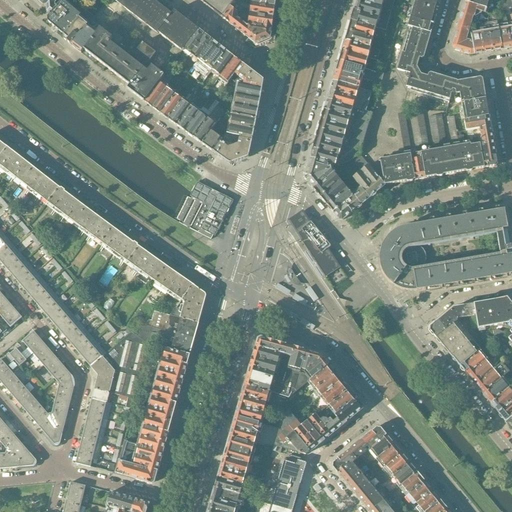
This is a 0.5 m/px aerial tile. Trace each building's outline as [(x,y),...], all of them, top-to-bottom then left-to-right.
[(38,0),(39,2),(43,6),(46,5),(47,12),(46,12),(47,12),(57,2),(56,0),(38,0)] [(113,0),(157,34),(157,33),(172,14),(153,0),(113,0)] [(235,1),(234,0),(198,0),(199,1),(200,1),(222,18),(230,7),(235,1)] [(394,0),(393,0),(356,0),(356,1),(391,11),(394,0)] [(433,25),(440,0),(415,0),(410,18),(433,25)] [(465,0),(465,3),(489,10),(491,0),(465,0)] [(508,10),(511,0),(506,0),(505,5),(503,4),(502,8),(500,8),(499,12),(505,13),(506,9),(508,10)] [(61,1),(50,15),(47,18),(48,22),(55,28),(70,9),(61,1)] [(391,11),(356,1),(354,11),(389,21),(391,11)] [(489,10),(465,3),(462,13),(476,17),(480,14),(481,12),(487,14),(489,10)] [(275,7),(252,4),(250,14),(273,18),(275,7)] [(238,14),(231,8),(230,7),(222,18),(235,28),(241,21),(238,19),(238,14)] [(70,9),(55,28),(63,35),(63,36),(80,17),(70,9)] [(389,21),(354,11),(350,21),(376,29),(376,28),(386,31),(389,21)] [(174,12),(172,14),(157,33),(182,52),(184,50),(199,30),(176,13),(174,12)] [(462,13),(457,28),(468,31),(469,30),(470,25),(478,24),(477,18),(476,17),(462,13)] [(273,18),(250,14),(249,24),(249,25),(272,28),(273,18)] [(80,17),(63,36),(64,40),(71,46),(88,25),(89,24),(80,17)] [(501,50),(498,29),(497,25),(496,17),(487,19),(493,52),(501,50)] [(424,58),(426,51),(433,25),(410,18),(395,71),(397,70),(405,73),(410,74),(406,87),(404,88),(407,92),(448,105),(451,95),(455,80),(445,78),(431,73),(428,74),(428,77),(421,75),(417,68),(417,67),(419,59),(421,59),(424,58)] [(493,52),(487,19),(478,20),(479,28),(479,29),(479,32),(483,53),(493,52)] [(275,42),(277,29),(272,28),(249,25),(247,26),(241,21),(235,28),(255,44),(257,49),(275,42)] [(376,29),(350,21),(348,31),(373,38),(376,29)] [(165,75),(148,63),(156,53),(142,43),(140,41),(134,49),(136,51),(133,55),(134,56),(131,59),(109,42),(112,38),(94,24),(91,28),(88,25),(71,46),(81,53),(83,50),(129,86),(127,89),(144,102),(160,81),(165,75)] [(511,49),(507,27),(506,24),(497,25),(498,29),(501,50),(511,49)] [(472,44),(470,33),(470,30),(469,30),(468,31),(457,28),(454,41),(472,44)] [(483,53),(479,32),(479,29),(470,30),(470,33),(472,44),(474,55),(483,53)] [(199,30),(184,50),(191,55),(206,36),(199,30)] [(373,38),(348,31),(345,41),(370,48),(373,38)] [(206,36),(191,55),(198,61),(213,41),(206,36)] [(213,41),(198,61),(205,66),(220,47),(213,41)] [(380,52),(371,49),(370,48),(345,41),(342,51),(368,59),(377,61),(380,52)] [(474,55),(472,44),(454,41),(452,47),(454,50),(470,55),(474,55)] [(220,47),(205,66),(212,71),(227,52),(220,47)] [(368,59),(342,51),(339,61),(365,69),(368,59)] [(234,58),(227,52),(212,71),(220,77),(234,58)] [(230,80),(243,64),(234,58),(220,77),(228,84),(230,81),(230,80)] [(383,74),(365,69),(339,61),(336,71),(362,79),(380,85),(383,74)] [(182,68),(175,62),(171,67),(178,73),(182,68)] [(262,89),(263,81),(247,68),(243,64),(230,80),(236,84),(236,85),(262,89)] [(189,75),(182,69),(179,73),(186,78),(189,75)] [(336,71),(333,81),(359,89),(362,79),(336,71)] [(458,82),(458,81),(455,80),(451,95),(455,96),(455,95),(459,94),(484,90),(482,79),(480,78),(479,78),(475,79),(458,82)] [(160,81),(144,102),(152,108),(168,87),(160,81)] [(366,112),(371,93),(359,89),(333,81),(330,91),(327,101),(353,108),(354,108),(366,112)] [(260,99),(262,89),(236,85),(235,95),(260,99)] [(168,87),(152,108),(160,114),(176,93),(168,87)] [(489,117),(485,98),(484,90),(459,94),(464,121),(489,117)] [(176,93),(160,114),(168,120),(183,101),(184,99),(176,93)] [(259,109),(260,99),(235,95),(234,104),(259,109)] [(183,101),(168,120),(176,126),(191,107),(183,101)] [(360,154),(372,114),(366,112),(354,108),(353,108),(327,101),(310,159),(332,165),(336,166),(348,163),(360,154)] [(256,119),(259,109),(234,104),(232,114),(256,119)] [(211,131),(224,113),(216,106),(215,107),(207,118),(192,138),(201,144),(211,131)] [(191,107),(176,126),(184,132),(199,112),(191,107)] [(199,112),(184,132),(192,138),(207,118),(199,112)] [(404,113),(398,114),(404,150),(410,149),(404,113)] [(256,119),(232,114),(231,120),(229,120),(228,123),(230,124),(255,129),(255,125),(256,123),(256,119)] [(422,114),(410,116),(416,148),(428,146),(422,114)] [(441,115),(429,117),(434,145),(446,143),(441,115)] [(457,137),(453,117),(447,118),(451,142),(464,140),(463,136),(457,137)] [(489,117),(464,121),(466,131),(490,127),(489,117)] [(255,129),(230,124),(227,133),(253,139),(255,129)] [(497,164),(492,139),(490,127),(466,131),(467,139),(477,138),(478,145),(483,169),(495,167),(497,164)] [(211,131),(201,144),(212,152),(222,139),(211,131)] [(253,139),(227,133),(226,133),(222,139),(212,152),(229,165),(248,158),(253,139)] [(483,169),(478,145),(473,146),(473,144),(449,148),(454,174),(483,169)] [(20,157),(7,147),(0,155),(0,166),(8,173),(20,157)] [(454,174),(449,148),(420,153),(425,179),(454,174)] [(420,153),(409,155),(414,181),(425,179),(420,153)] [(414,181),(409,155),(380,160),(383,180),(381,181),(384,185),(385,185),(385,186),(414,181)] [(384,185),(381,181),(368,166),(360,156),(352,163),(360,173),(377,192),(385,186),(385,185),(384,185)] [(33,167),(20,157),(8,173),(20,183),(33,167)] [(331,170),(332,165),(310,159),(304,179),(331,170)] [(46,178),(33,167),(20,183),(34,193),(46,178)] [(331,170),(304,179),(314,191),(334,174),(331,170)] [(377,192),(360,173),(352,179),(360,188),(369,199),(377,192)] [(334,174),(314,191),(320,198),(340,181),(334,174)] [(59,187),(46,178),(34,193),(47,203),(59,187)] [(340,181),(320,198),(327,206),(347,189),(340,181)] [(212,188),(212,190),(197,183),(190,197),(191,198),(191,199),(186,196),(174,218),(180,221),(178,223),(182,225),(194,232),(211,240),(213,236),(215,236),(233,201),(219,194),(220,192),(219,189),(215,187),(212,188)] [(72,197),(59,187),(47,203),(47,204),(60,213),(72,197)] [(360,188),(352,195),(351,195),(352,197),(344,204),(352,213),(369,199),(360,188)] [(347,189),(327,206),(333,213),(344,204),(352,197),(351,195),(352,195),(347,189)] [(85,207),(72,197),(60,213),(73,223),(85,207)] [(344,204),(333,213),(339,220),(343,221),(352,213),(344,204)] [(98,217),(85,207),(73,223),(86,233),(98,217)] [(494,277),(506,275),(510,275),(511,274),(511,253),(511,246),(510,246),(507,229),(508,229),(504,210),(499,211),(495,211),(483,213),(479,214),(471,215),(467,216),(463,217),(462,217),(451,219),(447,220),(434,222),(430,222),(418,224),(414,225),(406,226),(406,227),(403,227),(400,228),(398,229),(395,231),(393,232),(390,234),(388,236),(386,238),(385,240),(384,241),(384,242),(383,243),(383,244),(382,245),(382,246),(382,247),(381,247),(381,248),(381,249),(380,250),(380,251),(380,252),(380,253),(380,254),(379,254),(379,255),(379,256),(379,257),(379,258),(379,260),(379,261),(379,262),(380,263),(380,264),(380,265),(381,269),(383,273),(383,274),(384,275),(385,276),(385,277),(386,278),(387,279),(387,280),(388,281),(389,282),(392,285),(393,285),(394,285),(394,286),(395,286),(396,287),(397,287),(397,288),(401,289),(405,290),(406,290),(406,291),(407,291),(408,291),(409,291),(410,291),(411,291),(412,291),(413,291),(414,291),(415,291),(416,291),(417,291),(425,289),(429,289),(441,286),(445,286),(450,285),(458,284),(462,283),(474,281),(478,280),(490,278),(494,277)] [(331,246),(311,222),(309,223),(303,213),(302,213),(296,232),(303,242),(302,243),(326,279),(327,278),(326,276),(331,256),(327,249),(331,246)] [(112,227),(98,217),(86,233),(100,243),(112,227)] [(113,252),(125,237),(112,227),(100,243),(113,252)] [(4,235),(0,238),(0,249),(9,241),(4,235)] [(138,246),(125,237),(113,252),(126,262),(138,246)] [(9,241),(0,249),(0,259),(14,248),(9,241)] [(151,256),(138,246),(126,262),(140,272),(151,256)] [(14,248),(0,259),(0,262),(4,267),(19,254),(14,248)] [(19,254),(4,267),(10,273),(25,260),(19,254)] [(164,265),(151,256),(140,272),(153,281),(164,265)] [(25,260),(10,273),(15,279),(30,266),(25,260)] [(178,275),(164,265),(153,281),(167,291),(178,275)] [(30,266),(15,279),(20,285),(35,272),(30,266)] [(294,284),(297,285),(299,283),(290,270),(288,272),(288,275),(288,278),(290,280),(292,282),(294,284)] [(35,272),(20,285),(25,292),(41,278),(35,272)] [(180,301),(192,284),(178,275),(167,291),(167,292),(163,299),(170,304),(175,308),(180,301)] [(41,278),(25,292),(31,298),(46,285),(41,278)] [(203,309),(206,297),(205,293),(192,284),(180,301),(183,303),(203,309)] [(46,285),(31,298),(36,304),(52,291),(46,285)] [(52,291),(36,304),(42,311),(57,298),(52,291)] [(0,314),(11,305),(0,293),(0,292),(0,314)] [(57,298),(42,311),(47,317),(62,304),(57,298)] [(507,324),(504,299),(474,304),(476,316),(477,321),(478,329),(507,324)] [(175,308),(170,304),(169,306),(167,304),(163,310),(160,309),(157,313),(178,319),(183,303),(180,301),(175,308)] [(203,309),(183,303),(178,319),(199,324),(203,309)] [(62,304),(47,317),(52,323),(68,310),(62,304)] [(476,316),(474,304),(463,306),(465,318),(471,317),(476,316)] [(22,318),(11,305),(0,314),(0,315),(10,328),(22,318)] [(453,308),(434,323),(434,322),(429,326),(428,331),(432,336),(433,335),(436,338),(457,321),(457,319),(465,318),(463,306),(453,308)] [(68,310),(52,323),(58,330),(73,316),(68,310)] [(194,340),(199,324),(178,319),(157,313),(153,312),(144,326),(174,334),(194,340)] [(73,316),(58,330),(63,336),(75,325),(79,323),(73,316)] [(444,348),(465,331),(457,321),(436,338),(436,341),(439,343),(441,344),(444,348)] [(75,325),(63,336),(69,342),(84,329),(79,323),(75,325)] [(190,356),(194,340),(174,334),(144,326),(143,326),(135,337),(146,344),(151,345),(163,349),(190,356)] [(84,329),(69,342),(74,348),(89,335),(84,329)] [(493,336),(505,340),(507,334),(496,330),(493,336)] [(452,357),(473,341),(465,331),(444,348),(444,350),(446,353),(448,353),(452,357)] [(45,345),(34,332),(22,342),(33,354),(45,345)] [(145,365),(148,356),(149,352),(151,345),(146,344),(135,337),(129,332),(105,354),(105,353),(90,367),(98,376),(94,390),(109,393),(119,396),(136,401),(145,365)] [(480,338),(497,344),(499,340),(482,334),(480,338)] [(89,335),(74,348),(79,354),(95,341),(89,335)] [(257,339),(244,387),(269,395),(287,400),(308,382),(329,364),(321,355),(261,338),(257,339)] [(95,341),(79,354),(85,361),(100,347),(95,341)] [(476,353),(479,350),(480,350),(473,341),(452,357),(452,360),(454,362),(456,363),(459,366),(476,353)] [(498,345),(506,354),(509,351),(501,342),(498,345)] [(16,350),(10,355),(9,353),(5,357),(10,363),(14,360),(19,366),(26,361),(21,354),(24,351),(18,345),(14,348),(16,350)] [(55,357),(45,345),(33,354),(44,367),(55,357)] [(100,347),(85,361),(90,367),(105,353),(100,347)] [(190,356),(163,349),(160,359),(187,366),(190,356)] [(479,350),(476,353),(459,366),(460,367),(460,369),(462,372),(464,372),(464,373),(465,372),(468,375),(487,359),(479,350)] [(66,369),(55,357),(44,367),(54,379),(66,369)] [(475,384),(494,368),(498,365),(491,357),(488,360),(487,359),(468,375),(468,376),(468,378),(470,380),(472,381),(475,384)] [(187,366),(160,359),(157,368),(184,375),(187,366)] [(0,360),(0,381),(0,382),(12,372),(1,360),(0,360)] [(502,377),(508,373),(500,363),(498,365),(494,368),(475,384),(476,385),(476,387),(478,389),(480,390),(483,393),(502,377)] [(335,372),(329,364),(308,382),(314,390),(335,372)] [(184,375),(157,368),(155,377),(182,384),(184,375)] [(71,376),(66,369),(54,379),(59,385),(74,388),(74,386),(74,384),(74,383),(74,382),(74,380),(73,379),(73,378),(72,377),(71,376)] [(12,372),(0,382),(11,395),(22,385),(12,372)] [(342,380),(335,372),(314,390),(320,398),(342,380)] [(182,384),(155,377),(152,387),(179,395),(182,384)] [(502,377),(483,393),(483,394),(484,396),(486,399),(488,399),(490,403),(510,387),(502,377)] [(342,380),(320,398),(328,407),(349,389),(342,380)] [(22,385),(11,395),(21,407),(33,397),(22,385)] [(74,388),(59,385),(57,392),(72,396),(74,388)] [(498,412),(511,400),(511,385),(510,387),(490,403),(491,403),(491,405),(493,408),(495,408),(498,412)] [(179,395),(152,387),(150,397),(176,404),(179,395)] [(269,395),(244,387),(241,397),(266,404),(269,395)] [(362,409),(354,400),(351,397),(354,395),(349,389),(328,407),(332,412),(330,413),(336,420),(332,423),(329,419),(327,421),(326,419),(322,419),(319,421),(330,435),(362,409)] [(107,403),(109,393),(94,390),(92,400),(107,403)] [(72,396),(57,392),(55,400),(70,404),(72,396)] [(133,410),(136,401),(119,396),(117,404),(126,406),(125,408),(133,410)] [(33,397),(21,407),(33,420),(44,410),(33,397)] [(176,404),(150,397),(147,406),(174,413),(176,404)] [(266,404),(241,397),(238,407),(263,414),(266,404)] [(70,404),(55,400),(53,408),(68,412),(70,404)] [(107,403),(92,400),(89,408),(109,413),(111,404),(107,403)] [(511,400),(498,412),(497,413),(504,420),(511,413),(511,400)] [(174,413),(147,406),(144,416),(171,423),(174,413)] [(263,414),(238,407),(235,417),(260,424),(263,414)] [(68,412),(53,408),(52,413),(53,417),(66,420),(68,412)] [(109,413),(89,408),(87,417),(107,421),(109,413)] [(44,410),(33,420),(38,427),(48,419),(48,415),(44,410)] [(52,424),(43,432),(54,444),(55,443),(58,442),(60,443),(66,420),(53,417),(52,413),(50,414),(52,424)] [(316,447),(300,427),(297,424),(300,422),(298,420),(300,418),(298,415),(294,419),(288,413),(282,418),(278,431),(274,445),(277,446),(282,448),(295,452),(306,455),(316,447)] [(48,419),(38,427),(43,432),(52,424),(50,414),(48,415),(48,419)] [(330,435),(319,421),(314,415),(307,421),(323,440),(330,435)] [(171,423),(144,416),(142,425),(168,433),(171,423)] [(107,421),(87,417),(85,425),(105,430),(107,421)] [(260,424),(235,417),(232,427),(257,435),(260,424)] [(323,440),(307,421),(300,427),(316,447),(323,440)] [(14,436),(4,423),(0,426),(0,442),(3,445),(14,436)] [(105,430),(85,425),(83,432),(103,437),(105,430)] [(168,433),(142,425),(139,435),(166,442),(168,433)] [(257,435),(232,427),(229,437),(254,444),(257,435)] [(380,428),(376,427),(362,440),(367,447),(369,449),(386,435),(380,428)] [(103,437),(83,432),(81,440),(101,445),(103,437)] [(166,442),(139,435),(136,445),(163,452),(166,442)] [(386,435),(369,449),(368,450),(375,459),(394,444),(386,435)] [(14,436),(3,445),(7,450),(9,451),(20,442),(14,436)] [(254,444),(229,437),(226,448),(251,455),(254,444)] [(101,445),(81,440),(79,448),(99,453),(101,445)] [(362,440),(349,450),(357,459),(358,458),(360,460),(365,457),(363,454),(366,452),(364,450),(367,447),(362,440)] [(25,448),(20,442),(9,451),(7,450),(6,452),(15,456),(25,448)] [(131,464),(134,454),(136,445),(124,442),(119,460),(131,464)] [(394,444),(375,459),(383,469),(402,454),(394,444)] [(163,452),(136,445),(134,454),(160,461),(163,452)] [(35,460),(25,448),(15,456),(6,452),(5,454),(8,457),(9,469),(33,466),(33,464),(34,462),(35,460)] [(99,453),(79,448),(77,456),(92,460),(94,460),(97,461),(99,453)] [(251,455),(226,448),(223,458),(248,465),(251,455)] [(332,467),(336,472),(347,463),(349,466),(352,463),(357,459),(349,450),(333,463),(332,467)] [(5,454),(0,454),(0,463),(1,469),(9,469),(8,457),(5,454)] [(158,471),(160,461),(134,454),(131,464),(133,464),(158,471)] [(402,454),(383,469),(391,478),(410,463),(402,454)] [(92,460),(77,456),(75,464),(90,468),(92,460)] [(291,511),(306,463),(303,462),(304,460),(291,456),(290,460),(289,462),(284,461),(268,511),(291,511)] [(248,465),(223,458),(220,468),(245,476),(248,465)] [(129,478),(133,464),(131,464),(119,460),(115,474),(129,478)] [(347,463),(336,472),(341,478),(355,466),(352,463),(349,466),(347,463)] [(410,463),(391,478),(398,487),(417,472),(410,463)] [(155,482),(158,471),(133,464),(129,478),(151,484),(155,482)] [(355,466),(341,478),(348,486),(361,475),(355,466)] [(259,479),(245,476),(220,468),(217,479),(246,487),(256,490),(259,479)] [(417,472),(398,487),(406,496),(424,481),(417,472)] [(361,475),(348,486),(355,494),(368,483),(361,475)] [(245,491),(246,487),(217,479),(214,488),(239,496),(241,490),(245,491)] [(424,481),(406,496),(414,506),(432,491),(424,481)] [(71,483),(67,499),(81,503),(85,487),(71,483)] [(368,483),(355,494),(362,503),(375,492),(368,483)] [(379,495),(385,490),(382,487),(376,492),(379,495)] [(237,502),(239,496),(214,488),(211,499),(240,507),(242,503),(237,502)] [(432,491),(414,506),(418,511),(425,511),(440,500),(432,491)] [(375,492),(362,503),(369,511),(383,500),(375,492)] [(124,497),(110,493),(106,506),(120,510),(124,497)] [(146,503),(124,497),(120,510),(125,511),(146,511),(148,507),(146,503)] [(81,503),(67,499),(65,507),(83,511),(84,511),(85,508),(82,507),(81,511),(79,511),(81,503)] [(240,507),(211,499),(208,509),(219,511),(234,511),(235,510),(239,511),(240,507)] [(383,500),(369,511),(385,511),(390,509),(383,500)] [(440,500),(425,511),(444,511),(448,509),(440,500)]
